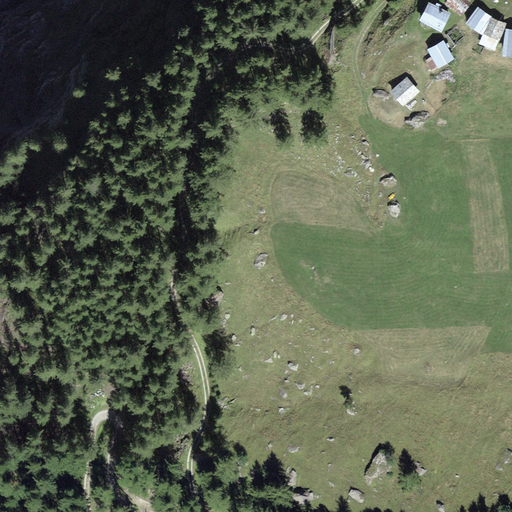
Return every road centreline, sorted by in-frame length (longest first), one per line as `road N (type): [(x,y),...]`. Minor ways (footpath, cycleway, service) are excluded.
road 1 (track): [(208,511),(194,494),(189,463),(206,388),(173,286),(197,98),(229,57),(244,49),(300,48),(358,0)]
road 2 (track): [(89,511),(93,425),(104,414),(118,425),(114,488),(132,511)]
road 3 (track): [(386,0),(354,56),(378,120)]
